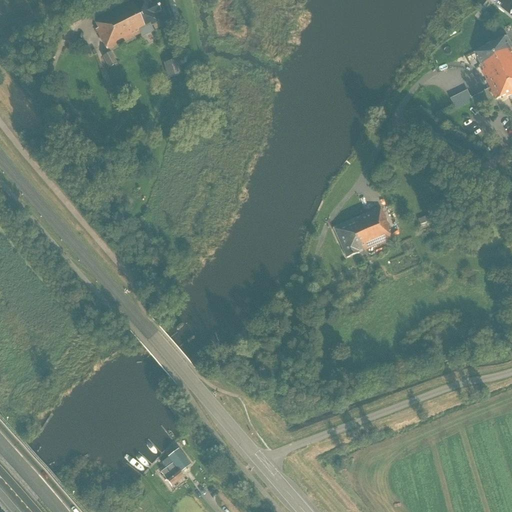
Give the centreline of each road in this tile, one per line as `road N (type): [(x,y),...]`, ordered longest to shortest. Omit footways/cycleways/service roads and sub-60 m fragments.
road 1 (tertiary): [(261,464),(0,158)]
road 2 (unclassified): [(261,464),(455,385),(511,371)]
road 3 (unclassified): [(511,188),(393,123)]
